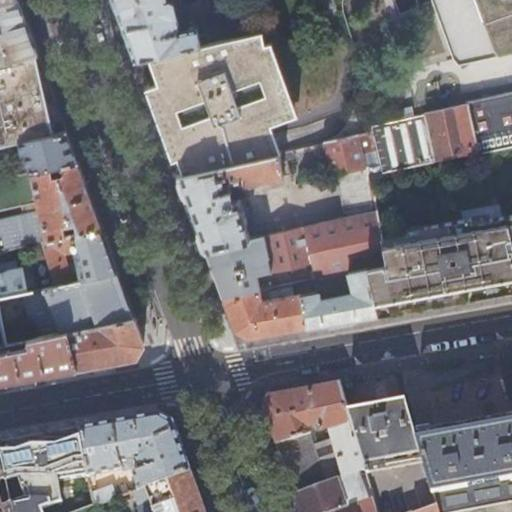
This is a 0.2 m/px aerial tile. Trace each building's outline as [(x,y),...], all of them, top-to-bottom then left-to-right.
[(15,0),(14,0),(0,3),(0,60),(35,52),(33,46),(15,0)] [(112,0),(113,0),(119,18),(130,48),(134,60),(146,57),(212,42),(224,39),(220,21),(201,25),(204,37),(199,38),(196,26),(178,30),(172,2),(170,2),(168,0),(112,0)] [(511,0),(432,0),(432,4),(454,64),(458,68),(511,56),(511,0)] [(220,21),(224,39),(242,35),(237,17),(220,21)] [(242,35),(224,39),(212,42),(146,57),(156,85),(145,90),(151,105),(156,120),(171,162),(176,161),(178,168),(181,176),(278,154),(280,153),(273,135),(301,126),(270,43),(263,45),(260,31),(242,35)] [(39,63),(35,52),(0,60),(0,144),(16,141),(63,130),(39,63)] [(511,95),(366,127),(368,133),(372,146),(377,166),(365,169),(367,176),(496,147),(511,143),(511,95)] [(68,145),(63,130),(16,141),(19,153),(9,155),(13,174),(74,161),(68,145)] [(368,133),(367,134),(322,144),(329,178),(336,176),(345,218),(374,211),(367,176),(365,169),(364,169),(359,149),(372,146),(368,133)] [(377,166),(372,146),(359,149),(364,169),(365,169),(377,166)] [(278,154),(181,176),(177,177),(197,233),(203,250),(248,239),(244,217),(253,215),(248,197),(233,201),(228,182),(243,178),(244,181),(249,185),(291,175),(287,160),(280,162),(278,154)] [(86,194),(74,161),(13,174),(20,205),(34,203),(36,211),(0,219),(0,238),(3,250),(14,248),(25,245),(32,244),(42,241),(43,241),(98,229),(86,194)] [(497,203),(469,208),(472,217),(472,221),(500,216),(497,203)] [(380,238),(374,211),(345,218),(248,239),(203,250),(221,300),(267,290),(347,273),(364,269),(385,265),(380,238)] [(422,227),(423,230),(380,238),(385,265),(364,269),(365,273),(376,315),(392,312),(424,307),(453,302),(511,290),(511,245),(511,239),(511,238),(511,213),(500,216),(472,221),(472,217),(422,227)] [(114,271),(106,249),(98,229),(43,241),(42,241),(32,244),(25,245),(29,263),(35,289),(52,285),(73,281),(114,271)] [(365,273),(364,269),(347,273),(352,294),(317,300),(315,292),(262,301),(261,297),(268,296),(267,290),(221,300),(227,316),(233,332),(239,335),(246,339),(311,327),(376,315),(365,273)] [(35,289),(22,292),(32,340),(41,338),(65,333),(131,318),(121,292),(114,271),(73,281),(52,285),(35,289)] [(131,318),(65,333),(73,370),(106,364),(133,359),(137,352),(141,346),(131,318)] [(0,382),(49,374),(73,370),(65,333),(41,338),(32,340),(0,346),(0,382)] [(347,411),(339,383),(300,390),(268,396),(262,408),(276,446),(294,495),(326,484),(320,465),(330,462),(325,448),(313,447),(307,429),(312,427),(314,436),(319,434),(319,433),(328,430),(342,478),(364,470),(347,411)] [(373,406),(347,411),(364,470),(422,459),(415,434),(405,400),(373,406)] [(122,421),(78,429),(84,466),(86,476),(128,469),(129,467),(128,462),(134,461),(138,470),(133,472),(131,475),(137,489),(188,471),(180,448),(170,422),(157,415),(122,421)] [(415,434),(422,459),(435,504),(437,511),(511,511),(511,417),(468,425),(415,434)] [(84,466),(78,429),(0,442),(0,458),(5,479),(19,477),(23,499),(10,502),(11,507),(12,511),(41,511),(41,509),(61,502),(57,481),(86,476),(84,466)] [(0,511),(12,511),(11,507),(10,502),(0,504),(0,502),(0,480),(5,479),(0,458),(0,511)] [(422,459),(364,470),(372,498),(376,511),(414,511),(435,504),(422,459)] [(202,511),(196,494),(188,471),(137,489),(130,491),(136,508),(148,504),(150,511),(202,511)] [(326,484),(294,495),(299,511),(332,511),(346,507),(336,480),(326,484)] [(89,494),(91,506),(111,499),(114,498),(110,488),(89,494)]
